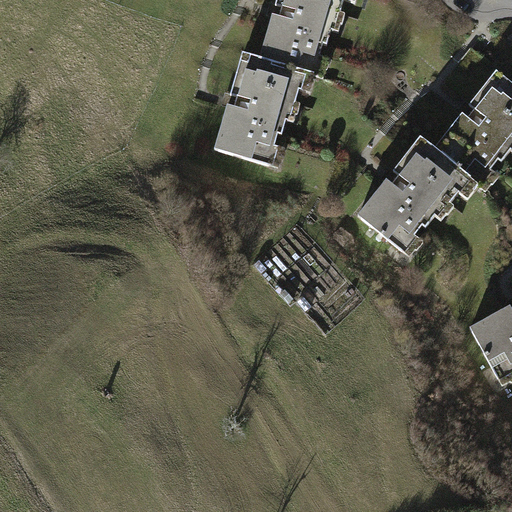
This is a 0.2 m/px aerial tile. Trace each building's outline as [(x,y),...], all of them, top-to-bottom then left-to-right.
[(281,19),(273,46),(325,61),(343,0),(286,0),(284,7),(305,13),(301,25),(281,19)] [(217,150),(270,166),(298,70),(249,55),(236,97),(254,103),(250,114),(230,108),(217,150)] [(473,116),(455,137),(497,171),(511,153),(511,75),(508,73),(481,106),(497,119),(489,129),(473,116)] [(362,215),(404,249),(468,172),(428,139),(400,174),(414,185),(407,194),(390,181),(362,215)] [(511,305),(475,326),(501,373),(511,367),(511,305)]
